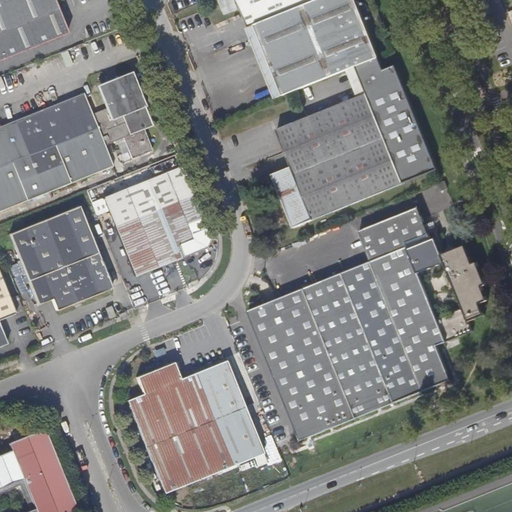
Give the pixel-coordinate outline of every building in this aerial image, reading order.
[(0,0),(0,59),(67,34),(53,0),(0,0)] [(256,26),(284,96),(347,71),(357,67),(380,58),(356,0),(238,0),(250,28),(256,26)] [(275,100),(284,96),(256,26),(250,28),(247,29),(275,100)] [(380,58),(357,67),(367,93),(358,97),(277,130),(293,167),(273,175),(295,228),(439,170),(397,65),(385,70),(380,58)] [(357,67),(347,71),(358,97),(367,93),(357,67)] [(0,125),(0,211),(113,166),(104,144),(123,137),(129,134),(120,111),(143,101),(131,71),(97,85),(105,108),(92,113),(83,92),(0,125)] [(129,134),(143,129),(152,125),(143,101),(120,111),(129,134)] [(152,150),(143,129),(129,134),(123,137),(131,159),(152,150)] [(172,142),(175,151),(184,148),(180,139),(172,142)] [(211,238),(182,167),(92,202),(97,213),(108,208),(135,276),(206,247),(211,238)] [(441,192),(447,189),(448,189),(445,181),(438,184),(441,192)] [(111,288),(97,252),(83,258),(69,225),(84,220),(79,207),(9,235),(37,305),(51,299),(56,311),(111,288)] [(436,236),(431,237),(419,207),(360,231),(372,261),(343,273),(395,402),(453,379),(441,347),(476,332),(473,322),(488,316),(483,303),(488,300),(483,286),(487,285),(478,262),(474,264),(466,246),(443,255),(436,236)] [(97,252),(84,220),(69,225),(83,258),(97,252)] [(331,278),(383,407),(395,402),(343,273),(331,278)] [(0,345),(7,343),(0,326),(0,318),(15,313),(14,311),(22,308),(17,295),(8,298),(0,277),(0,345)] [(383,407),(331,278),(250,310),(302,440),(383,407)] [(226,360),(196,372),(234,465),(263,453),(226,360)] [(234,465),(196,372),(180,379),(173,362),(136,377),(143,394),(126,400),(164,493),(234,465)] [(0,511),(72,511),(77,510),(43,428),(8,442),(11,450),(0,453),(0,511)]
